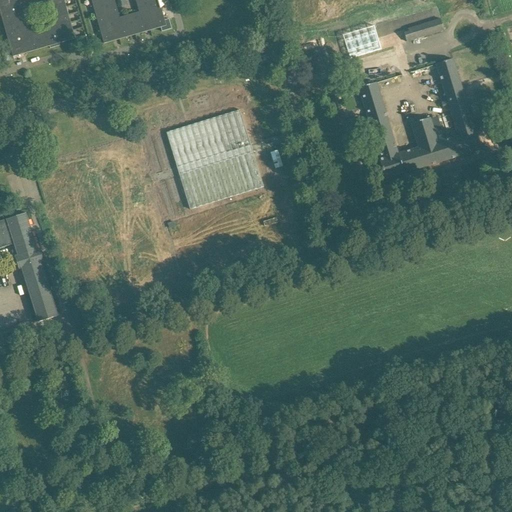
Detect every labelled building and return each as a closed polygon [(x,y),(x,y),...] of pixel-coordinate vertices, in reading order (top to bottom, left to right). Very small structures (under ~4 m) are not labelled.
[(0,0),(0,11),(1,16),(1,17),(2,18),(11,50),(4,52),(7,62),(14,60),(13,57),(26,53),(50,46),(50,48),(60,46),(59,44),(75,39),(63,0),(91,0),(100,32),(101,34),(104,44),(115,41),(117,40),(129,37),(131,36),(133,36),(134,35),(137,34),(139,34),(144,32),(149,31),(161,28),(162,32),(171,29),(169,20),(165,21),(161,8),(167,3),(169,2),(167,0),(0,0)] [(409,32),(404,33),(407,42),(443,31),(440,19),(409,29),(409,32)] [(374,26),(343,36),(350,59),(381,50),(374,26)] [(436,64),(437,69),(447,101),(441,103),(443,109),(449,107),(458,135),(438,142),(430,118),(411,124),(419,148),(398,154),(376,83),(359,88),(381,159),(379,160),(385,179),(482,149),(476,130),(475,130),(453,59),(436,64)] [(210,132),(161,147),(170,173),(183,167),(181,162),(209,156),(237,174),(232,182),(240,187),(256,160),(210,132)] [(275,168),(282,167),(279,150),(272,151),(275,168)] [(81,182),(77,169),(67,172),(71,185),(81,182)] [(38,248),(27,213),(0,221),(0,248),(14,244),(17,255),(15,256),(19,269),(22,268),(39,322),(59,315),(42,262),(44,261),(40,248),(38,248)] [(120,222),(99,246),(136,278),(193,263),(184,234),(175,236),(178,247),(142,256),(121,236),(127,230),(120,222)]
